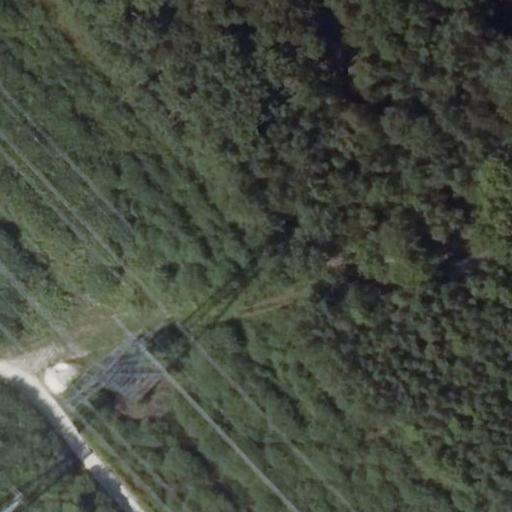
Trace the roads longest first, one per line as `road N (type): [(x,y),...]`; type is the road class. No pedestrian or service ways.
road 1 (track): [(511,253),(74,345),(56,364),(47,400)]
road 2 (track): [(0,370),(33,381),(73,458),(127,511)]
